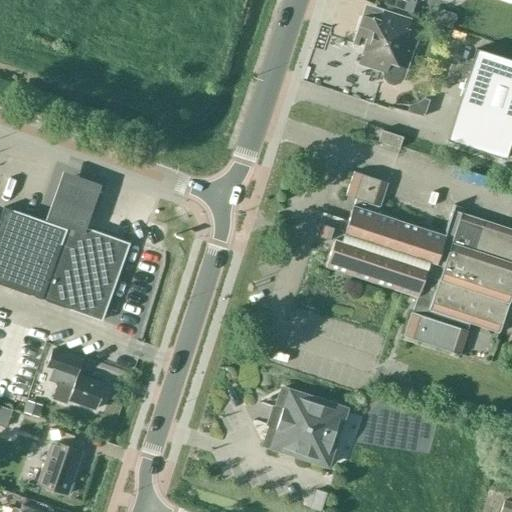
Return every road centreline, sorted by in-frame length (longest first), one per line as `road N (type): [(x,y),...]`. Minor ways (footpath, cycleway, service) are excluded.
road 1 (tertiary): [(136,506),(232,202)]
road 2 (unclassified): [(232,202),(0,121)]
road 3 (tertiary): [(232,202),(296,0)]
